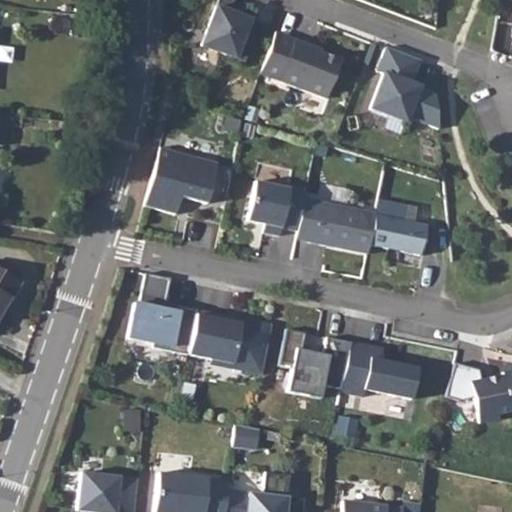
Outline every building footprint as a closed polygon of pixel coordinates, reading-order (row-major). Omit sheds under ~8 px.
[(232,0),(217,0),(200,46),(243,62),(255,33),(245,30),(249,20),(228,12),(232,0)] [(511,17),(496,15),(491,50),(510,53),(511,37),(511,17)] [(310,47),(276,33),(259,75),(325,100),(340,62),(309,50),(310,47)] [(404,81),(413,58),(385,47),(375,71),(382,74),(369,109),(404,123),(406,117),(439,130),(435,93),(411,84),(404,81)] [(420,61),(413,58),(404,81),(411,84),(420,61)] [(165,163),(169,150),(159,148),(156,160),(165,163)] [(165,163),(156,160),(143,206),(175,215),(180,197),(180,194),(187,195),(186,199),(205,204),(216,163),(169,150),(165,163)] [(303,199),(304,193),(254,182),(246,221),(263,225),(262,234),(278,237),(280,229),(296,232),(303,199)] [(375,214),(303,199),(296,232),(294,240),(366,255),(368,246),(374,216),(375,214)] [(426,227),(374,216),(368,246),(420,257),(426,227)] [(0,315),(19,282),(0,270),(0,315)] [(187,355),(196,310),(165,303),(170,279),(145,274),(139,305),(134,304),(126,339),(153,344),(152,348),(187,355)] [(260,375),(271,325),(247,320),(247,326),(217,319),(218,314),(196,310),(187,355),(234,365),(238,371),(260,375)] [(339,389),(349,343),(325,337),(321,354),(301,349),(305,333),(285,328),(277,365),(290,368),(285,391),(317,399),(321,385),(339,389)] [(382,349),(350,341),(349,343),(339,389),(338,393),(361,398),(363,391),(409,402),(415,370),(379,361),(382,349)] [(477,370),(453,364),(444,397),(458,401),(472,398),(477,424),(497,420),(496,415),(511,412),(511,369),(496,373),(497,376),(475,380),(477,370)] [(136,432),(138,412),(123,410),(121,430),(136,432)] [(256,430),(233,424),(231,447),(254,449),(256,430)] [(132,511),(137,479),(80,473),(75,511),(83,511),(132,511)] [(223,511),(226,491),(227,482),(157,473),(152,511),(223,511)] [(261,495),(226,491),(223,511),(301,511),(303,501),(286,499),(288,476),(264,473),(261,495)] [(401,511),(402,509),(342,502),(340,511),(401,511)]
